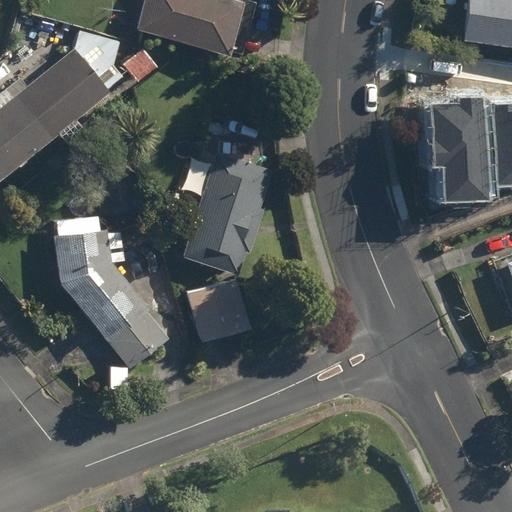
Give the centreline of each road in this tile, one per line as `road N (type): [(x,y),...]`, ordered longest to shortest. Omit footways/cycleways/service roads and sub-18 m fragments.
road 1 (residential): [(404,333),(75,469)]
road 2 (residential): [(346,0),(342,151),(404,333)]
road 3 (residential): [(404,333),(489,511)]
